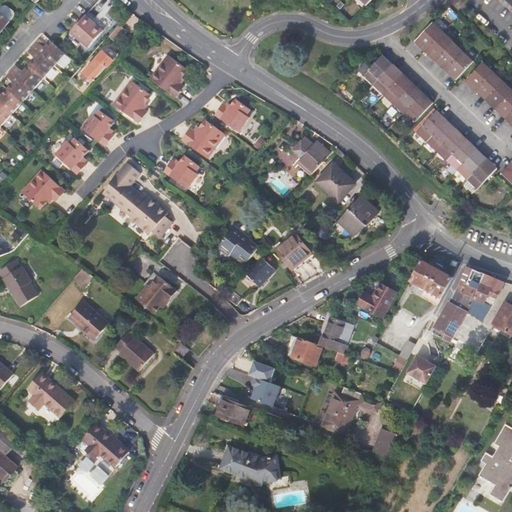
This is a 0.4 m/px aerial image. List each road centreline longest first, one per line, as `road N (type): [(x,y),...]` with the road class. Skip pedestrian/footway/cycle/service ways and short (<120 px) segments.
road 1 (tertiary): [(421,232),(377,164),(231,63)]
road 2 (residential): [(172,445),(57,349),(0,328)]
road 3 (tertiary): [(245,333),(421,232)]
road 4 (residential): [(77,190),(115,148),(178,113),(231,63)]
road 5 (unclassified): [(231,63),(275,21),(329,35),(381,30)]
road 6 (residential): [(500,146),(381,30)]
road 7 (tertiary): [(172,445),(214,365),(245,333)]
